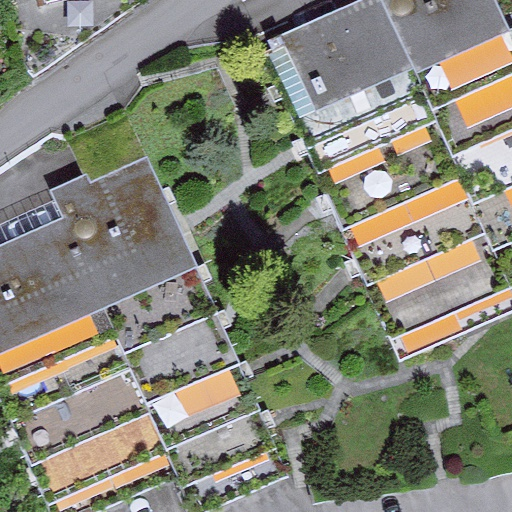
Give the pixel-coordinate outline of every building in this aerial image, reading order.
[(381,0),(385,6),(441,136),(511,105),(511,50),(490,0),(381,0)] [(324,186),(441,136),(385,6),(268,56),(324,186)] [(511,105),(441,136),(511,301),(511,105)] [(511,309),(511,301),(441,136),(324,186),(399,358),(511,309)] [(68,229),(124,359),(215,320),(149,166),(57,205),(68,229)] [(0,391),(7,409),(124,359),(68,229),(0,258),(0,391)] [(215,320),(124,359),(177,483),(189,511),(217,511),(286,483),(215,320)] [(108,511),(177,483),(124,359),(7,409),(51,511),(108,511)]
